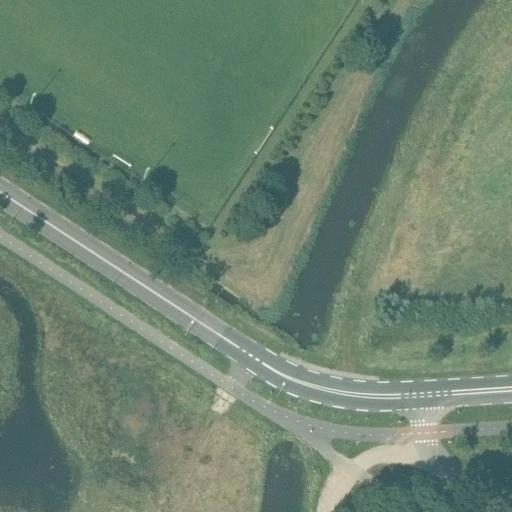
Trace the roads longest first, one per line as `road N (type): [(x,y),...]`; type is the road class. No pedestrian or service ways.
road 1 (tertiary): [(415,395),(340,393),(208,364)]
road 2 (tertiary): [(114,308),(76,242),(0,192)]
road 3 (tertiary): [(114,308),(91,340),(89,360),(105,396),(139,415)]
road 4 (tertiary): [(208,364),(208,345),(188,311),(152,297),(114,308)]
